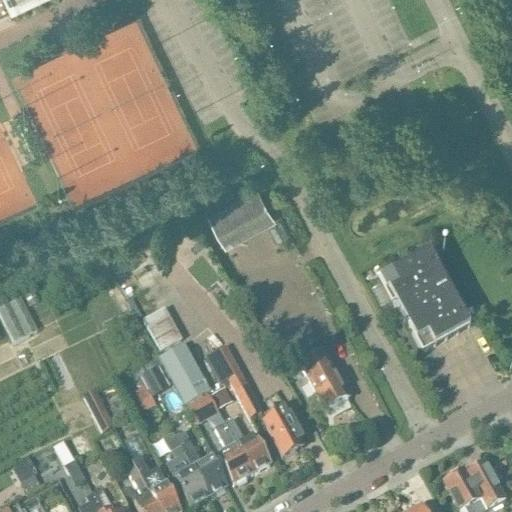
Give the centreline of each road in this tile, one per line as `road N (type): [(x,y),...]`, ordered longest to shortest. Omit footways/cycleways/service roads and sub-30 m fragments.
road 1 (unclassified): [(428,442),(290,178),(233,114),(162,0)]
road 2 (residential): [(302,511),(428,442)]
